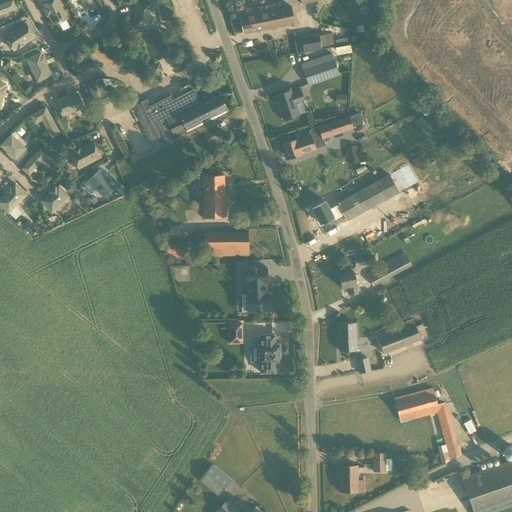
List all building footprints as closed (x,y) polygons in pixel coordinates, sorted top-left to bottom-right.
[(57,23),(67,19),(57,0),(54,0),(44,5),(45,8),(44,9),(47,16),(49,15),(52,22),(51,23),(53,25),(54,26),(56,24),(57,23)] [(90,8),(92,8),(94,7),(95,6),(93,3),(92,3),(91,0),(81,0),(86,10),(90,8)] [(0,14),(15,8),(12,1),(0,5),(0,14)] [(291,6),(281,8),(280,2),(266,5),(271,28),(295,23),(291,6)] [(150,13),(152,13),(152,6),(150,6),(150,3),(135,3),(136,26),(151,25),(150,13)] [(238,3),(236,6),(236,9),(238,12),(242,12),(244,9),(244,6),(242,3),(238,3)] [(271,28),(266,5),(256,7),(257,13),(239,17),(243,33),(249,31),(250,32),(271,28)] [(336,13),(336,17),(339,20),(343,20),(346,17),(346,13),(343,10),(339,10),(336,13)] [(122,16),(124,22),(130,20),(128,13),(122,16)] [(89,27),(86,21),(80,24),(83,30),(89,27)] [(24,43),(34,37),(26,24),(5,37),(14,50),(16,48),(17,49),(25,44),(24,43)] [(301,38),(297,39),(299,52),(304,51),(321,48),(321,47),(319,35),(318,34),(301,37),(301,38)] [(51,75),(51,74),(50,72),(49,71),(45,63),(46,62),(43,55),(42,56),(40,53),(27,59),(37,81),(47,76),(48,77),(51,75)] [(339,74),(333,59),(331,53),(301,63),(308,85),(339,74)] [(163,70),(160,61),(151,64),(154,73),(163,70)] [(90,89),(91,90),(97,105),(118,96),(115,89),(101,94),(98,86),(90,89)] [(220,94),(211,98),(201,103),(193,87),(172,97),(170,93),(149,104),(146,98),(132,105),(150,142),(163,135),(169,148),(191,138),(203,132),(210,147),(220,142),(213,126),(213,127),(209,119),(218,115),(221,120),(230,116),(220,94)] [(299,114),(298,114),(306,111),(302,100),(303,100),(300,91),(292,94),(290,91),(276,95),(284,119),(299,114)] [(68,97),(57,102),(61,112),(61,113),(62,116),(63,116),(66,115),(66,114),(83,107),(78,94),(74,95),(73,94),(67,96),(68,97)] [(421,100),(417,104),(421,108),(425,104),(421,100)] [(52,137),(59,133),(45,108),(31,116),(35,123),(42,119),(52,137)] [(322,138),(323,138),(354,129),(353,127),(363,124),(359,113),(349,116),(349,115),(318,125),(318,127),(322,138)] [(432,114),(425,120),(421,116),(414,122),(427,136),(433,131),(432,129),(439,122),(432,114)] [(90,121),(85,125),(89,130),(94,125),(90,121)] [(296,141),(284,145),(286,151),(289,159),(301,155),(300,155),(315,149),(315,148),(313,142),(322,138),(318,127),(308,130),(310,135),(310,137),(296,141)] [(35,133),(30,138),(35,142),(40,138),(35,133)] [(15,159),(25,148),(11,135),(1,145),(15,159)] [(57,138),(60,143),(66,140),(63,135),(57,138)] [(78,168),(95,159),(100,156),(97,151),(95,146),(95,145),(94,142),(93,142),(90,143),(90,144),(81,149),(81,148),(73,152),(74,152),(71,154),(78,168)] [(356,147),(345,149),(349,166),(359,164),(356,147)] [(48,168),(53,161),(40,149),(22,168),(26,172),(26,173),(28,175),(29,175),(31,172),(31,171),(41,161),(48,168)] [(441,152),(441,163),(449,163),(449,152),(441,152)] [(424,154),(413,161),(419,171),(430,165),(424,154)] [(112,184),(113,183),(108,178),(107,179),(99,170),(91,178),(90,178),(88,180),(88,181),(90,183),(91,183),(104,197),(114,187),(112,184)] [(329,209),(325,201),(312,209),(320,224),(333,217),(335,220),(344,215),(347,221),(407,188),(397,170),(338,203),(338,204),(329,209)] [(73,178),(69,172),(63,176),(67,182),(73,178)] [(204,175),(204,173),(194,173),(194,188),(203,187),(204,218),(226,217),(226,194),(224,194),(224,175),(204,175)] [(0,204),(8,212),(26,194),(18,187),(18,186),(16,184),(15,184),(13,186),(13,187),(11,188),(10,187),(5,192),(6,193),(0,199),(0,204)] [(51,212),(69,197),(58,185),(56,188),(55,187),(50,192),(50,193),(41,201),(51,212)] [(126,191),(121,186),(117,190),(121,195),(126,191)] [(74,194),(70,198),(74,203),(79,199),(80,197),(76,193),(75,194),(74,194)] [(30,224),(25,230),(31,236),(36,230),(30,224)] [(249,255),(249,233),(204,233),(205,256),(249,255)] [(167,244),(167,258),(182,258),(182,259),(187,259),(187,244),(167,244)] [(411,265),(405,253),(366,273),(373,286),(411,265)] [(363,266),(376,263),(374,257),(362,259),(363,266)] [(270,293),(266,293),(266,283),(267,283),(267,267),(245,268),(246,284),(247,284),(249,312),(271,311),(270,293)] [(356,285),(353,271),(339,275),(342,288),(349,286),(351,295),(358,293),(356,285)] [(376,335),(378,338),(384,353),(419,340),(418,336),(425,334),(422,324),(416,327),(413,318),(400,323),(401,326),(376,335)] [(229,324),(229,343),(240,343),(240,336),(242,336),(242,323),(229,324)] [(357,350),(355,323),(338,324),(340,351),(357,350)] [(275,335),(274,335),(262,335),(261,335),(261,336),(261,345),(259,345),(259,344),(258,344),(258,345),(258,362),(258,363),(259,363),(261,363),(261,372),(261,373),(262,373),(262,372),(274,372),(274,373),(275,373),(275,372),(275,363),(279,363),(280,363),(280,362),(279,356),(280,356),(280,352),(279,352),(279,345),(280,345),(280,344),(279,344),(274,344),(274,336),(275,336),(275,335)] [(360,373),(370,371),(367,358),(357,360),(360,373)] [(436,406),(432,388),(394,398),(401,423),(436,413),(445,445),(437,447),(442,465),(460,457),(445,403),(436,406)] [(386,472),(386,454),(373,454),(373,472),(386,472)] [(511,459),(462,476),(473,511),(492,511),(511,505),(511,459)] [(218,496),(231,480),(212,464),(199,480),(218,496)] [(358,481),(357,465),(340,466),(341,492),(364,491),(364,480),(358,481)] [(216,511),(238,511),(227,500),(216,511)]
